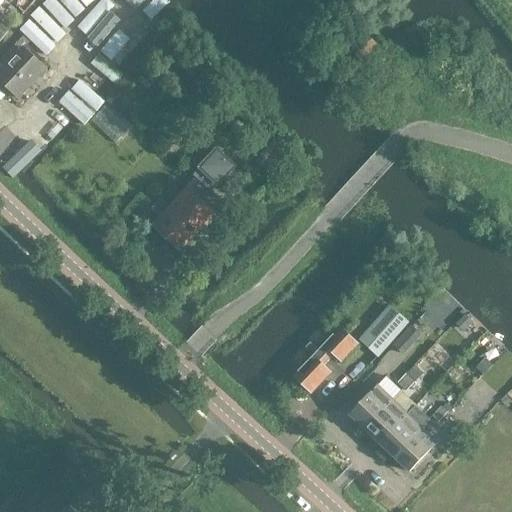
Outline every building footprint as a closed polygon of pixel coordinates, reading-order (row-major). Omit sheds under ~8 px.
[(66,21),(75,12),(63,0),(52,0),(49,3),(66,21)] [(48,5),(37,15),(56,36),(67,26),(48,5)] [(23,30),(48,53),(56,44),(32,21),(23,30)] [(363,62),(378,47),(375,44),(364,34),(350,49),(363,62)] [(129,73),(138,63),(113,39),(104,48),(129,73)] [(0,80),(17,97),(45,68),(17,43),(0,60),(0,80)] [(84,78),(79,86),(97,97),(102,89),(84,78)] [(84,124),(96,113),(73,88),(61,99),(84,124)] [(93,118),(117,141),(130,128),(106,104),(93,118)] [(33,137),(4,166),(15,177),(44,148),(33,137)] [(262,167),(277,151),(280,147),(272,140),(254,160),(262,167)] [(224,204),(213,194),(221,185),(216,180),(230,165),(211,147),(200,160),(199,159),(187,171),(194,177),(168,206),(160,199),(150,209),(159,216),(150,225),(179,252),(216,213),(224,204)] [(271,177),(287,159),(277,151),(262,167),(261,168),(271,177)] [(378,355),(406,324),(387,308),(360,339),(378,355)] [(414,323),(393,341),(404,353),(425,335),(414,323)] [(324,365),(333,355),(341,362),(358,344),(340,327),(293,376),(311,393),(331,372),(324,365)] [(418,385),(406,374),(405,373),(397,382),(409,394),(418,385)] [(457,406),(470,421),(499,396),(486,381),(457,406)] [(364,429),(392,399),(377,385),(349,415),(364,429)] [(379,443),(407,413),(392,399),(364,429),(379,443)] [(447,412),(435,401),(427,410),(438,421),(447,412)] [(394,458),(422,428),(407,413),(379,443),(394,458)] [(409,472),(438,442),(422,428),(394,458),(409,472)]
